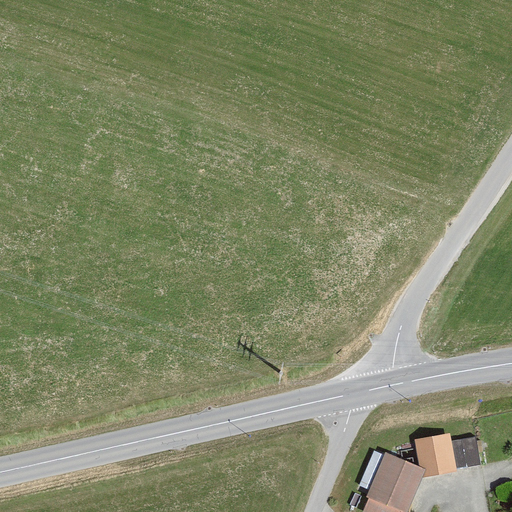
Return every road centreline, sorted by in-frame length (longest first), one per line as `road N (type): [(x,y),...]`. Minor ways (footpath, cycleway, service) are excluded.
road 1 (tertiary): [(0,472),(356,391)]
road 2 (unclassified): [(511,146),(409,303),(391,384)]
road 3 (unclassified): [(309,511),(356,391)]
road 4 (tertiary): [(391,384),(511,362)]
